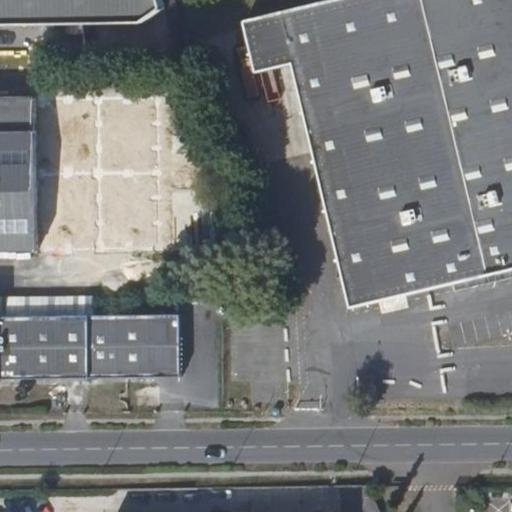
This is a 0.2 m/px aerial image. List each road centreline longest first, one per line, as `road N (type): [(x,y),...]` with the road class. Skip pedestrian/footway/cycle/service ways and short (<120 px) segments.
road 1 (unclassified): [(0,452),(511,444)]
road 2 (unknown): [(327,338),(267,128)]
